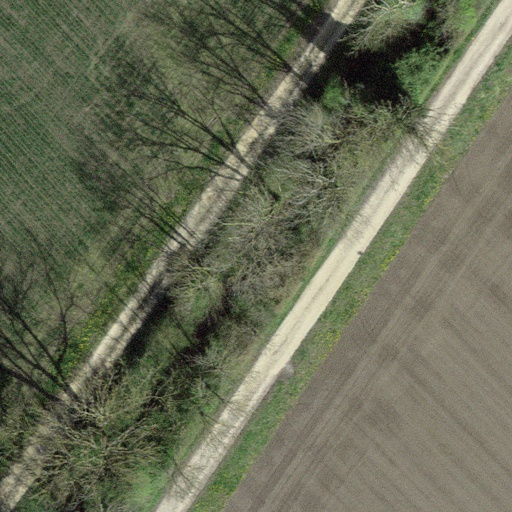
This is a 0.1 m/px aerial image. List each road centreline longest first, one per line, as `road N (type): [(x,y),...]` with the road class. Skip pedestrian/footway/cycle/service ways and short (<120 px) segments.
road 1 (track): [(161,511),(511,7)]
road 2 (track): [(345,0),(0,498)]
